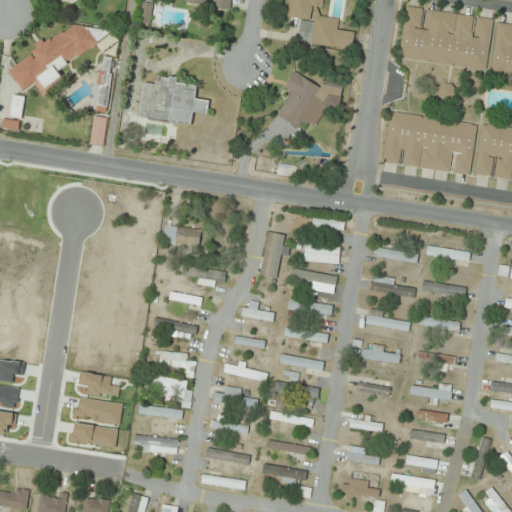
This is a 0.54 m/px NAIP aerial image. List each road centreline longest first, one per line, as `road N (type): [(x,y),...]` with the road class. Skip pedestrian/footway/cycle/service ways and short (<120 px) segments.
road 1 (secondary): [(0,149),(511,226)]
road 2 (residential): [(184,490),(205,341),(250,267),(261,188)]
road 3 (residential): [(358,202),(318,511)]
road 4 (residential): [(441,511),(467,415),(495,224)]
road 5 (residential): [(352,201),(383,0)]
road 6 (residential): [(311,511),(128,477)]
